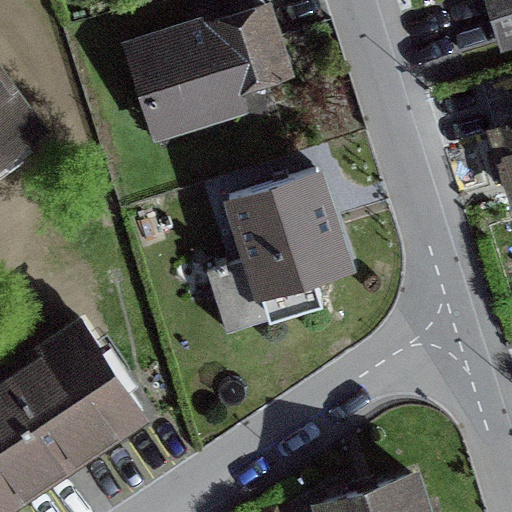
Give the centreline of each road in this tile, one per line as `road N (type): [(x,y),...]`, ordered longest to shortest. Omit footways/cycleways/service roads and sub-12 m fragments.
road 1 (residential): [(173,511),(458,321)]
road 2 (residential): [(356,0),(458,321)]
road 3 (residential): [(458,321),(511,486)]
